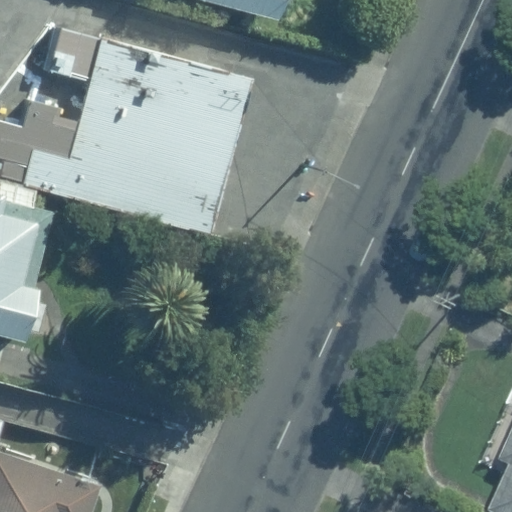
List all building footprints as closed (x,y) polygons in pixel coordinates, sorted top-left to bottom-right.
[(168,0),(270,27),(277,0),(168,0)] [(0,176),(206,232),(243,85),(49,30),(38,72),(83,85),(66,128),(47,126),(53,107),(24,99),(16,129),(0,125),(0,176)] [(0,339),(18,345),(33,298),(15,293),(34,228),(0,217),(0,339)] [(509,511),(511,511),(511,418),(495,461),(511,467),(495,507),(509,511)] [(84,511),(91,491),(0,460),(0,511),(84,511)]
